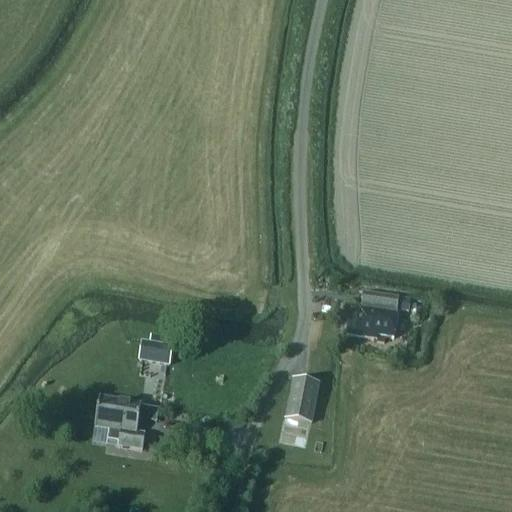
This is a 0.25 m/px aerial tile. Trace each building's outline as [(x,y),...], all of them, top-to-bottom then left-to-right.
[(358,307),(356,318),(348,317),(345,336),(376,341),(376,337),(393,340),(397,313),(399,301),(362,295),(360,308),(358,307)] [(407,314),(409,302),(399,301),(397,313),(407,314)] [(164,348),(165,341),(150,338),(149,346),(164,348)] [(352,354),(354,344),(345,343),(344,353),(352,354)] [(137,364),(169,369),(172,349),(164,348),(149,346),(140,344),(137,364)] [(291,381),(284,421),(310,426),(318,386),(291,381)] [(119,434),(117,448),(141,452),(143,439),(135,438),(138,421),(140,407),(98,400),(93,430),(119,434)] [(156,424),(158,410),(140,407),(138,421),(156,424)]
